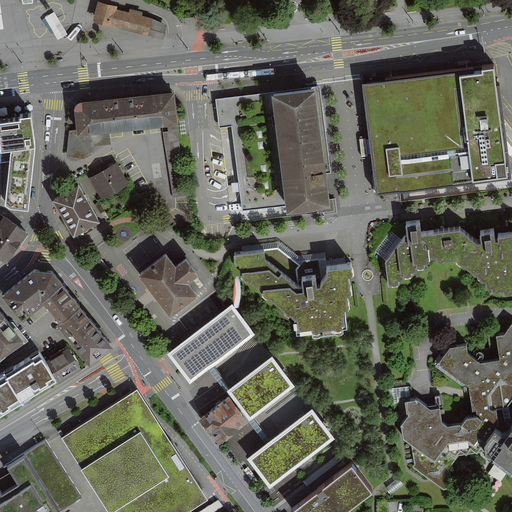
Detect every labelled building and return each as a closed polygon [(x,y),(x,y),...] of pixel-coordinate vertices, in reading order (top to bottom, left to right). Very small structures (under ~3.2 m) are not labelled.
[(103,0),(97,0),(93,20),(162,36),(165,22),(152,16),(142,14),(143,10),(130,7),(129,10),(117,7),(118,3),(103,0)] [(460,64),(364,76),(365,82),(378,189),(511,172),(499,77),(497,60),(485,62),(485,66),(460,69),(460,64)] [(319,84),(216,97),(217,102),(220,124),(220,125),(230,124),(240,210),(282,205),(283,210),(284,214),(329,208),(324,173),(330,173),(320,93),(319,84)] [(70,108),(73,132),(67,155),(81,156),(93,149),(92,142),(107,141),(106,129),(172,122),(169,92),(75,102),(70,108)] [(31,106),(0,109),(0,149),(13,148),(13,146),(26,144),(25,133),(34,132),(31,106)] [(171,123),(157,124),(167,195),(184,194),(171,123)] [(113,162),(85,178),(97,200),(126,184),(113,162)] [(74,227),(97,215),(78,181),(55,194),(74,227)] [(0,253),(8,259),(21,240),(18,238),(23,230),(0,214),(0,253)] [(384,252),(374,263),(378,289),(399,287),(400,282),(409,276),(407,271),(417,268),(423,261),(440,259),(436,231),(420,233),(418,220),(390,223),(391,238),(384,252)] [(457,227),(436,231),(440,259),(440,263),(463,280),(476,284),(478,292),(487,290),(488,296),(511,291),(511,232),(495,234),(495,230),(464,232),(457,227)] [(262,294),(296,318),(298,329),(311,328),(312,332),(319,331),(318,328),(335,326),(335,329),(341,328),(341,324),(345,324),(343,309),(347,308),(346,294),(350,294),(347,276),(352,275),(351,265),(321,269),(319,256),(295,259),(276,247),(234,253),(235,262),(240,262),(241,274),(261,290),(262,294)] [(166,249),(140,269),(170,307),(194,288),(185,275),(196,267),(186,254),(176,262),(166,249)] [(40,269),(9,295),(27,316),(48,299),(64,284),(48,268),(40,269)] [(64,284),(48,299),(64,316),(80,302),(64,284)] [(0,348),(6,356),(29,338),(0,299),(0,348)] [(232,301),(170,348),(190,374),(252,326),(232,301)] [(80,302),(64,316),(58,322),(75,342),(98,322),(80,302)] [(414,461),(443,483),(452,481),(450,461),(458,449),(481,446),(511,468),(511,418),(508,419),(501,427),(494,421),(498,416),(495,403),(490,403),(489,398),(496,398),(497,401),(507,399),(511,393),(511,376),(511,377),(511,376),(511,321),(507,328),(495,329),(498,352),(478,355),(471,348),(469,339),(451,342),(438,359),(468,381),(470,408),(462,410),(457,416),(447,418),(443,414),(440,397),(429,399),(419,393),(402,394),(396,404),(400,432),(413,440),(416,458),(414,461)] [(98,322),(75,342),(93,361),(115,341),(98,322)] [(51,359),(63,378),(85,365),(73,346),(51,359)] [(0,416),(63,378),(51,359),(44,348),(0,375),(0,416)] [(269,360),(226,394),(229,398),(247,421),(290,387),(269,360)] [(137,386),(62,434),(112,511),(179,511),(207,495),(199,484),(151,408),(137,386)] [(247,421),(229,398),(207,415),(225,438),(247,421)] [(311,416),(250,461),(268,486),(329,440),(311,416)] [(45,438),(19,453),(54,511),(80,496),(45,438)] [(0,511),(52,511),(16,457),(0,467),(0,511)] [(496,463),(489,474),(501,481),(508,471),(496,463)] [(351,465),(294,508),(297,511),(337,511),(369,488),(351,465)]
